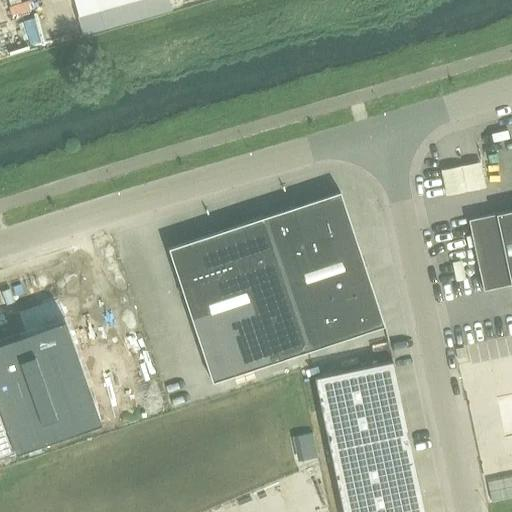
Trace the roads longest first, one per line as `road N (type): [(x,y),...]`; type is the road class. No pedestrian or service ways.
road 1 (unclassified): [(0,248),(380,130)]
road 2 (unclassified): [(380,130),(466,511)]
road 3 (unclassified): [(380,130),(511,91)]
